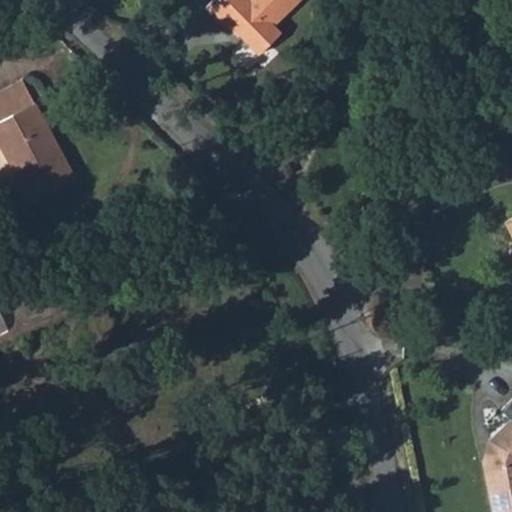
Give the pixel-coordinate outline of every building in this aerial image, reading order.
[(215,0),(235,18),(240,12),(270,40),(289,21),(281,13),(293,0),(215,0)] [(18,75),(0,83),(0,109),(1,112),(30,99),(18,75)] [(0,144),(24,195),(67,175),(30,99),(1,112),(0,109),(0,144)] [(511,212),(503,216),(511,244),(511,212)] [(511,511),(511,392),(510,390),(490,409),(500,420),(480,440),(484,443),(478,462),(474,463),(483,511),(511,511)] [(216,441),(182,458),(191,475),(226,459),(216,441)]
